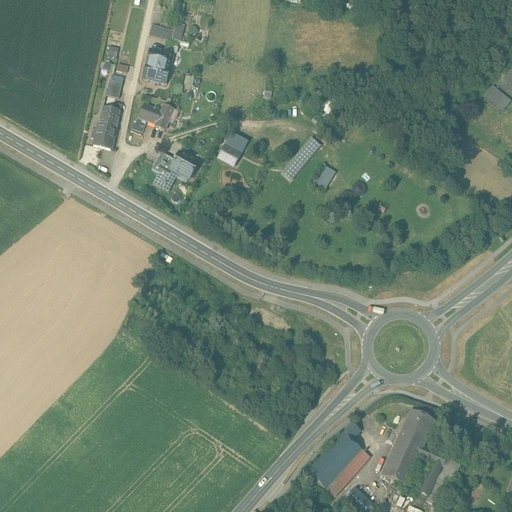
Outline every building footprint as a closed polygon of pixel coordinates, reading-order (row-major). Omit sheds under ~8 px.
[(175,25),(176,25),(180,26),(184,6),(179,5),(178,6),(175,25)] [(172,40),(179,42),(183,27),(180,26),(176,25),(173,36),(172,40)] [(173,36),(157,32),(158,29),(151,27),(148,38),(155,39),(155,40),(166,43),(171,44),(172,40),(173,36)] [(179,42),(172,40),(171,44),(166,43),(164,52),(172,55),(175,55),(179,42)] [(189,43),(179,41),(178,46),(187,49),(189,43)] [(163,54),(149,51),(141,79),(164,86),(172,55),(164,52),(163,54)] [(128,67),(117,65),(116,72),(127,74),(128,67)] [(110,82),(107,82),(104,98),(117,100),(120,84),(110,82)] [(510,98),(491,85),(484,95),(503,108),(510,98)] [(272,93),(264,91),(263,98),(270,99),(272,93)] [(161,112),(143,105),(137,121),(146,125),(155,128),(154,131),(162,134),(171,110),(163,107),(161,112)] [(114,112),(102,110),(97,135),(93,135),(92,142),(96,143),(94,149),(111,152),(119,113),(114,112)] [(146,125),(137,121),(134,126),(132,125),(130,130),(142,135),(146,125)] [(225,147),(238,154),(240,156),(245,147),(230,138),(225,147)] [(287,169),(294,175),(318,148),(311,142),(287,169)] [(238,154),(225,147),(218,160),(231,167),(238,154)] [(161,154),(155,165),(162,169),(168,158),(161,154)] [(195,171),(198,164),(179,154),(175,162),(174,161),(173,163),(174,163),(170,170),(178,174),(189,180),(194,171),(195,171)] [(234,168),(240,156),(238,154),(231,167),(234,168)] [(156,180),(171,188),(178,174),(170,170),(174,163),(173,163),(174,161),(168,158),(162,169),(155,165),(151,171),(159,175),(156,180)] [(337,175),(323,167),(312,185),(326,194),(337,175)] [(294,175),(287,169),(283,175),(290,181),(294,175)] [(171,188),(156,180),(153,186),(168,194),(171,188)] [(433,423),(408,412),(397,438),(422,449),(433,423)] [(351,425),(307,473),(333,497),(368,458),(351,443),(360,433),(351,425)] [(422,449),(397,438),(380,476),(405,487),(419,456),(422,449)] [(445,459),(422,449),(419,456),(432,462),(416,497),(426,502),(429,496),(434,484),(445,459)] [(459,465),(445,459),(434,484),(442,487),(437,500),(429,496),(426,502),(440,508),(459,465)] [(481,463),(475,461),(471,469),(477,472),(481,463)] [(442,487),(434,484),(429,496),(437,500),(442,487)] [(353,489),(340,504),(348,511),(364,511),(368,508),(371,505),(353,489)]
